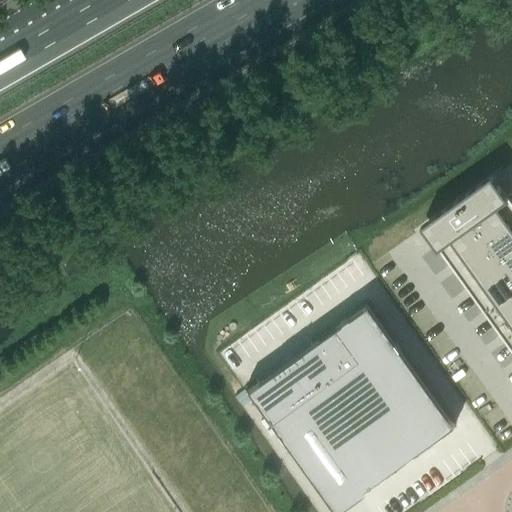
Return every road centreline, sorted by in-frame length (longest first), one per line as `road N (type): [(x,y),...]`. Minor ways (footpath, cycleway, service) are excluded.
road 1 (motorway): [(0,149),(261,0)]
road 2 (motorway): [(112,0),(0,64)]
